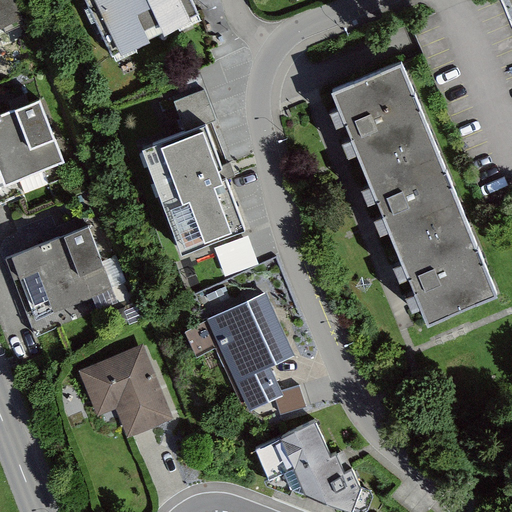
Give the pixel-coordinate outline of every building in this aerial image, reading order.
[(18,0),(0,0),(0,32),(28,21),(18,0)] [(77,0),(108,57),(193,12),(187,0),(77,0)] [(499,297),(402,63),(331,92),(428,326),(499,297)] [(39,97),(0,111),(0,184),(63,162),(39,97)] [(196,124),(127,150),(166,254),(235,227),(196,124)] [(87,220),(3,256),(36,334),(120,298),(87,220)] [(225,268),(260,258),(251,228),(217,238),(225,268)] [(264,290),(200,318),(241,413),(276,397),(263,366),(292,353),(264,290)] [(143,343),(77,371),(96,418),(115,410),(126,437),(174,418),(143,343)] [(307,423),(246,449),(261,484),(335,511),(340,511),(356,487),(347,471),(337,474),(329,456),(324,458),(307,423)]
